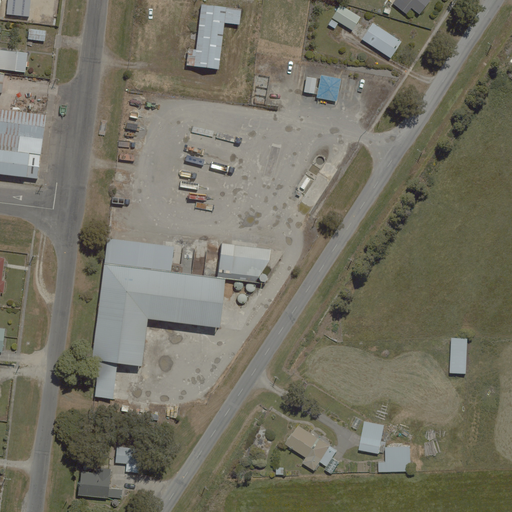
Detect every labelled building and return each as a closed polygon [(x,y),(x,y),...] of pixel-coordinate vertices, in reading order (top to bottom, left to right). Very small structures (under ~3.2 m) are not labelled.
[(397,0),(394,5),(406,14),(411,8),(420,14),(430,0),(397,0)] [(362,18),(342,4),(333,18),(353,31),(362,18)] [(224,17),(197,13),(189,75),(216,78),(224,17)] [(401,41),(373,21),(361,38),(390,58),(401,41)] [(47,28),(29,27),(28,41),(46,42),(47,28)] [(0,48),(0,68),(26,72),(28,52),(0,48)] [(317,50),(316,59),(337,61),(338,53),(317,50)] [(302,72),(295,71),(292,90),(300,92),(302,72)] [(319,74),(318,79),(306,77),(303,92),(316,94),(315,97),(337,101),(341,78),(319,74)] [(42,125),(0,119),(0,158),(37,164),(42,125)] [(0,184),(34,189),(37,164),(0,158),(0,184)] [(267,257),(216,250),(212,278),(253,284),(265,273),(267,257)] [(169,259),(105,251),(89,369),(134,375),(141,325),(214,334),(220,288),(166,281),(169,259)] [(469,337),(453,337),(452,373),(468,373),(469,337)] [(387,441),(382,440),(385,424),(366,420),(359,449),(375,452),(384,454),(387,441)] [(339,449),(330,444),(331,442),(299,423),(288,443),(307,455),(304,461),(316,468),(321,460),(328,464),(325,469),(333,473),(341,459),(335,456),(339,449)] [(442,444),(430,445),(431,460),(443,460),(442,444)] [(380,471),(387,471),(412,471),(412,445),(387,445),(387,461),(380,461),(380,471)] [(134,447),(116,446),(115,462),(133,463),(134,447)] [(285,465),(277,465),(278,475),(286,474),(285,465)] [(122,488),(109,487),(109,482),(110,468),(97,467),(97,471),(82,470),(80,494),(96,495),(121,497),(122,488)]
